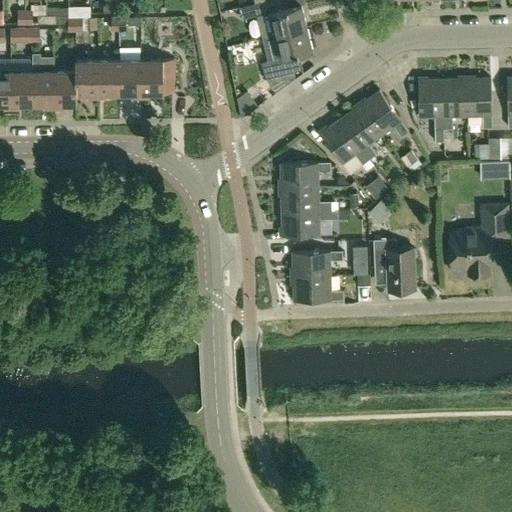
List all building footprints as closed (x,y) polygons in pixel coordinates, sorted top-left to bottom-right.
[(274,34),(307,26),(301,3),(282,8),(279,0),(264,0),(255,2),(258,14),(257,15),(263,37),(274,34)] [(38,22),(46,22),(46,14),(38,14),(38,22)] [(46,14),(46,22),(56,22),(56,14),(46,14)] [(312,49),(307,26),(274,34),(263,37),(268,60),(261,61),(265,78),(297,70),(293,54),(312,49)] [(31,27),(24,27),(10,27),(11,40),(31,40),(31,27)] [(46,107),(54,107),(53,69),(54,68),(54,55),(41,55),(41,51),(32,51),(32,69),(32,102),(46,102),(46,107)] [(173,57),(162,57),(140,58),(140,96),(148,96),(148,91),(172,91),(172,77),(173,77),(173,57)] [(90,97),(97,97),(97,58),(74,58),(75,68),(75,92),(76,92),(89,92),(90,97)] [(119,91),(118,58),(97,58),(97,97),(105,97),(105,91),(119,91)] [(133,96),(140,96),(140,58),(118,58),(119,91),(133,91),(133,96)] [(75,68),(54,68),(53,69),(54,107),(61,107),(61,102),(76,102),(76,92),(75,92),(75,68)] [(3,108),(11,108),(10,69),(0,69),(0,102),(3,103),(3,108)] [(10,69),(11,108),(18,108),(18,102),(32,102),(32,69),(10,69)] [(466,77),(467,114),(482,114),(482,127),(492,127),(491,76),(466,77)] [(452,115),(467,114),(466,77),(442,78),(443,128),(452,128),(452,115)] [(443,128),(442,78),(418,78),(418,116),(434,115),(434,140),(443,140),(443,128)] [(359,103),(381,134),(393,125),(401,135),(408,130),(379,89),(359,103)] [(359,103),(340,117),(369,158),(376,153),(369,142),(381,134),(359,103)] [(369,158),(340,117),(320,132),(342,162),(354,153),(362,163),(369,158)] [(500,157),(500,136),(489,137),(489,142),(487,142),(487,157),(500,157)] [(281,186),(318,185),(318,170),(331,170),(330,161),(280,162),(281,186)] [(281,186),(281,210),(332,209),(331,200),(319,200),(318,185),(281,186)] [(483,275),(484,273),(489,273),(488,264),(491,264),(490,231),(509,231),(508,202),(480,203),(481,224),(471,225),(471,230),(450,231),(451,263),(468,263),(468,273),(475,273),(476,276),(483,275)] [(338,209),(332,209),(281,210),(282,235),(319,234),(319,218),(338,218),(338,209)] [(386,263),(387,282),(387,289),(415,288),(414,247),(396,248),(395,238),(373,239),(374,264),(386,263)] [(367,245),(355,245),(355,259),(367,259),(367,245)] [(293,275),(330,274),(330,259),(343,259),(342,249),(292,250),(293,275)] [(330,274),(293,275),(293,299),(344,298),(343,289),(331,289),(330,274)]
